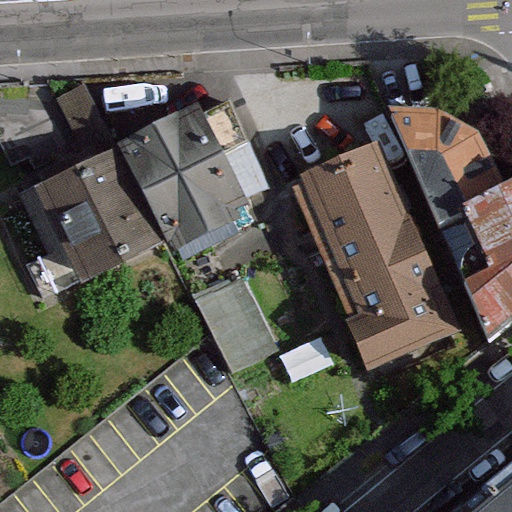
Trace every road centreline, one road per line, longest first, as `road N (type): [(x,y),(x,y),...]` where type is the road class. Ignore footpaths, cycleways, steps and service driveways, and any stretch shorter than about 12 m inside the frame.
road 1 (tertiary): [(0,33),(438,0)]
road 2 (residential): [(375,511),(511,400)]
